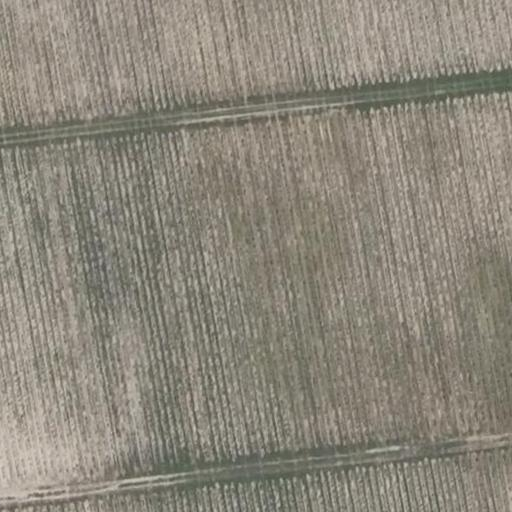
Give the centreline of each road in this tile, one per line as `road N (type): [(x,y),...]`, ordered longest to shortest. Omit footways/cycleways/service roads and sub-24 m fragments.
road 1 (track): [(0,139),(511,79)]
road 2 (track): [(0,498),(511,441)]
